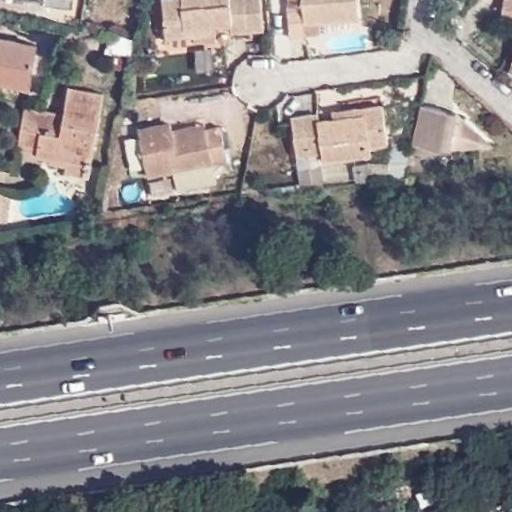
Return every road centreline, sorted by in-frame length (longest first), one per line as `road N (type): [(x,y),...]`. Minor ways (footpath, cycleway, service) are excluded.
road 1 (motorway): [(511,303),(0,379)]
road 2 (motorway): [(0,450),(511,377)]
road 3 (residential): [(426,0),(429,37),(511,106)]
